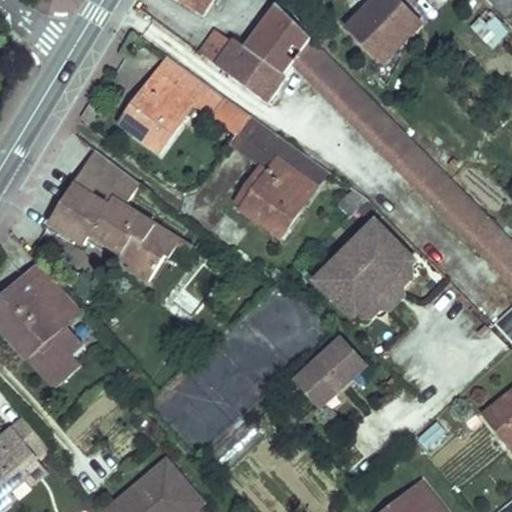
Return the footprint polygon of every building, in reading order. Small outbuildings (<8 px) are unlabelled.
[(179,0),(203,14),(210,0),(179,0)] [(385,0),(375,0),(348,28),(384,63),(416,30),(385,0)] [(402,0),(385,0),(416,30),(424,21),(402,0)] [(511,9),(511,0),(503,0),(496,7),(505,17),(511,9)] [(297,72),(318,43),(281,7),(252,47),(295,76),(297,72)] [(491,50),(509,31),(486,9),(468,27),(491,50)] [(202,53),(220,65),(235,44),(218,31),(202,53)] [(235,44),(220,65),(276,103),(295,76),(252,47),(239,38),(235,44)] [(297,72),(353,128),(377,101),(322,48),(297,72)] [(196,105),(213,118),(226,98),(170,58),(148,88),(153,91),(143,105),(147,108),(144,113),(134,106),(121,124),(160,153),(196,105)] [(148,88),(134,106),(144,113),(147,108),(143,105),(153,91),(148,88)] [(226,98),(213,118),(237,136),(252,117),(226,98)] [(511,234),(377,101),(353,128),(511,284),(511,234)] [(237,136),(233,142),(258,159),(255,163),(268,173),(268,174),(273,177),(263,191),(268,194),(264,199),(255,192),(241,211),(281,239),(329,172),(252,117),(237,136)] [(126,207),(141,184),(96,150),(78,179),(113,200),(109,206),(75,184),(50,224),(86,246),(92,236),(133,261),(128,268),(150,282),(166,256),(170,259),(181,242),(126,207)] [(268,174),(255,192),(264,199),(268,194),(263,191),(273,177),(268,174)] [(113,200),(78,179),(75,184),(109,206),(113,200)] [(357,323),(366,314),(377,302),(375,300),(389,286),(392,289),(417,263),(377,222),(317,282),(357,323)] [(194,250),(181,242),(170,259),(183,267),(194,250)] [(25,279),(68,326),(82,315),(39,267),(25,279)] [(417,280),(409,272),(392,289),(389,286),(375,300),(377,302),(366,314),(375,322),(383,314),(393,314),(408,299),(408,289),(417,280)] [(80,365),(72,355),(70,354),(66,358),(55,346),(60,342),(56,337),(68,326),(25,279),(0,300),(0,327),(54,388),(80,365)] [(70,354),(72,355),(84,345),(68,326),(56,337),(60,342),(55,346),(66,358),(70,354)] [(368,365),(345,339),(296,383),(320,409),(368,365)] [(511,392),(483,416),(511,450),(511,449),(511,392)] [(46,445),(25,420),(0,440),(0,511),(1,511),(16,500),(10,494),(30,477),(25,471),(38,460),(34,455),(46,445)] [(419,439),(428,449),(446,432),(438,423),(419,439)] [(34,455),(38,460),(50,450),(46,445),(34,455)] [(25,471),(30,477),(36,484),(48,473),(38,460),(25,471)] [(168,461),(125,498),(124,508),(127,511),(194,511),(204,504),(168,461)] [(445,511),(423,483),(386,511),(445,511)] [(125,498),(107,511),(127,511),(124,508),(125,498)]
